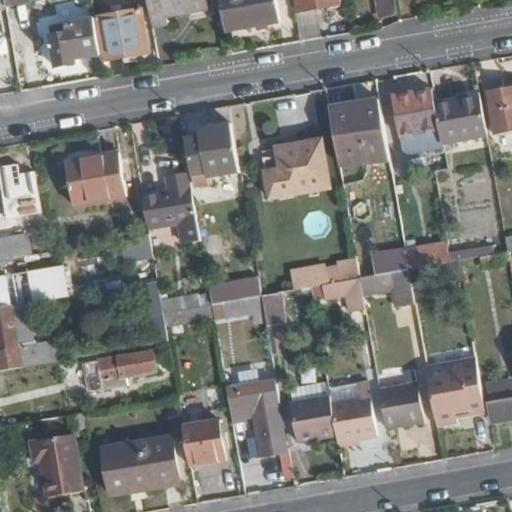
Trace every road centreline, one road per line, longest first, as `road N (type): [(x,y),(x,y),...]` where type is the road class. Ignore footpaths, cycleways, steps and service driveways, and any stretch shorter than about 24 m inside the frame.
road 1 (residential): [(0,125),(511,34)]
road 2 (residential): [(511,475),(308,511)]
